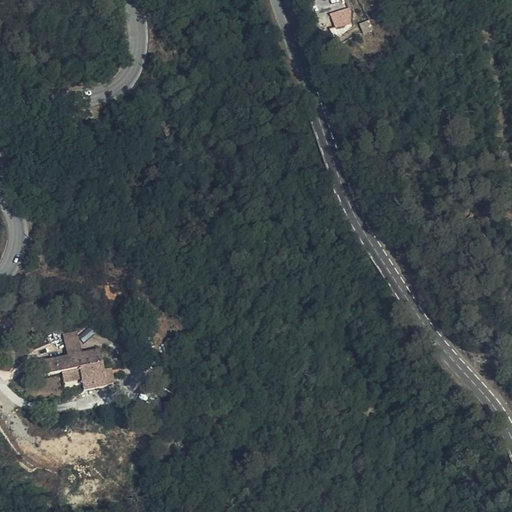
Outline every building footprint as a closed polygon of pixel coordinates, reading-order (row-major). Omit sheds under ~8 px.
[(336,29),(353,23),(348,8),(330,14),(336,29)] [(50,371),(58,393),(71,388),(62,366),(50,371)] [(172,384),(178,383),(176,380),(174,371),(164,373),(167,386),(172,384)] [(58,393),(30,404),(36,418),(56,410),(72,403),(76,414),(69,417),(72,425),(79,422),(102,413),(101,411),(96,397),(94,392),(89,381),(81,384),(71,388),(58,393)] [(103,394),(96,397),(101,411),(109,408),(103,394)] [(72,403),(56,410),(60,421),(69,417),(76,414),(72,403)]
